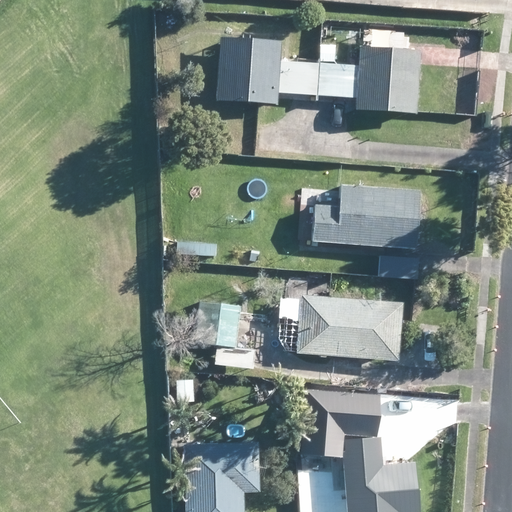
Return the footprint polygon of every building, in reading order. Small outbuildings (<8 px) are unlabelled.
[(320,64),(300,62),(281,61),(282,41),(221,36),(216,101),(278,105),(279,93),(293,94),(318,96),(320,64)] [(421,51),(371,47),(360,47),(358,66),(335,65),(320,64),(318,96),(357,99),(356,109),(417,113),(421,65),(421,51)] [(315,244),(422,251),(426,195),(342,189),(340,211),(318,209),(315,244)] [(452,193),(434,191),(431,221),(448,223),(452,193)] [(379,276),(417,278),(418,260),(380,258),(379,276)] [(330,299),(288,296),(280,295),(279,309),(277,341),(285,352),(296,353),(336,355),(399,359),(399,354),(403,304),(330,299)] [(237,349),(241,312),(242,307),(200,301),(195,344),(218,347),(237,349)] [(254,369),(255,366),(256,352),(218,349),(216,366),(254,369)] [(176,380),(177,404),(195,403),(194,380),(176,380)] [(409,391),(407,391),(370,388),(368,405),(368,408),(407,412),(409,394),(409,391)] [(345,482),(347,511),(421,511),(417,462),(384,465),(382,437),(341,440),(343,462),(333,463),(335,482),(345,482)] [(186,511),(245,511),(245,493),(260,493),(258,441),(189,444),(183,444),(186,511)]
